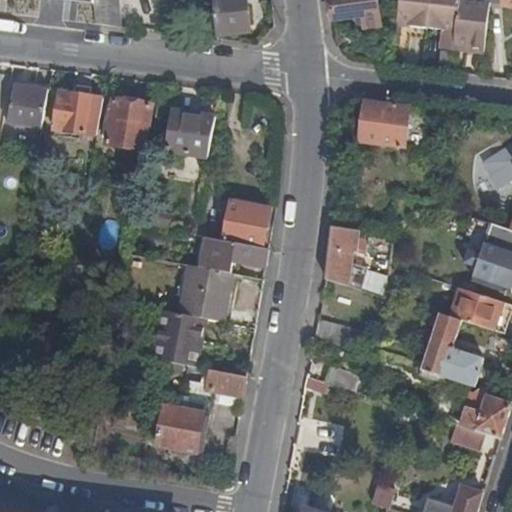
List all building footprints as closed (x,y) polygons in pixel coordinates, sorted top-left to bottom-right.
[(95,0),(98,24),(106,25),(121,27),(118,0),(95,0)] [(220,0),(216,1),(220,38),(252,34),(248,0),(220,0)] [(334,0),(337,17),(362,14),(367,21),(368,26),(383,24),(379,0),(334,0)] [(464,54),(485,58),(494,7),(494,3),(471,0),(398,0),(396,20),(408,21),(407,26),(441,31),(445,33),(445,29),(455,31),(452,48),(464,50),(464,54)] [(495,0),(494,3),(494,7),(503,8),(504,0),(495,0)] [(511,0),(504,0),(503,8),(511,9),(511,0)] [(445,33),(441,31),(439,49),(451,50),(452,48),(455,31),(445,29),(445,33)] [(42,130),(50,91),(16,85),(9,123),(42,130)] [(87,135),(92,97),(61,92),(55,129),(87,135)] [(145,150),(153,106),(115,101),(108,144),(145,150)] [(435,109),(370,101),(366,138),(430,147),(435,109)] [(210,156),(218,115),(175,110),(170,151),(210,156)] [(226,240),(238,243),(264,247),(271,209),(233,201),(226,240)] [(177,215),(140,208),(137,224),(174,231),(177,215)] [(511,225),(511,226),(496,220),(490,239),(488,239),(483,251),(474,249),(470,259),(480,262),(476,275),(511,286),(511,225)] [(99,246),(111,248),(116,224),(103,222),(99,246)] [(366,264),(366,262),(354,259),(355,249),(357,249),(360,228),(334,225),(329,277),(389,295),(390,283),(391,272),(366,264)] [(370,250),(372,229),(360,228),(357,249),(370,250)] [(266,269),(270,249),(264,247),(238,243),(232,269),(249,272),(251,266),(266,269)] [(236,307),(242,274),(178,263),(176,271),(184,273),(181,287),(187,289),(183,314),(208,318),(225,321),(228,306),(236,307)] [(84,266),(72,264),(69,280),(67,292),(78,294),(84,266)] [(59,278),(57,290),(67,292),(69,280),(59,278)] [(498,328),(507,300),(465,287),(455,315),(464,318),(498,328)] [(508,331),(511,314),(511,301),(507,300),(498,328),(508,331)] [(225,321),(233,323),(236,307),(228,306),(225,321)] [(208,318),(183,314),(165,310),(157,359),(168,361),(183,364),(199,367),(208,318)] [(455,315),(442,311),(423,374),(445,381),(447,375),(477,384),(485,357),(455,346),(464,318),(455,315)] [(322,318),(319,335),(333,339),(339,322),(322,318)] [(339,322),(333,339),(364,349),(369,332),(339,322)] [(364,349),(375,353),(380,335),(369,332),(364,349)] [(182,370),(183,364),(168,361),(167,367),(182,370)] [(333,365),(328,380),(359,390),(363,375),(333,365)] [(261,366),(257,402),(266,403),(271,367),(261,366)] [(216,401),(242,406),(247,377),(207,369),(204,385),(189,382),(188,389),(167,385),(166,391),(180,394),(216,401)] [(511,401),(511,393),(492,387),(491,390),(489,394),(511,401)] [(503,437),(511,407),(511,401),(489,394),(491,390),(486,388),(478,391),(473,389),(462,424),(492,434),(503,437)] [(214,414),(216,401),(180,394),(178,407),(214,414)] [(211,429),(214,414),(178,407),(166,404),(159,445),(199,453),(203,427),(211,429)] [(487,450),(492,434),(462,424),(460,423),(456,440),(487,450)] [(382,482),(375,503),(388,507),(391,508),(398,487),(382,482)] [(479,511),(486,492),(465,484),(459,504),(432,495),(426,511),(479,511)]
